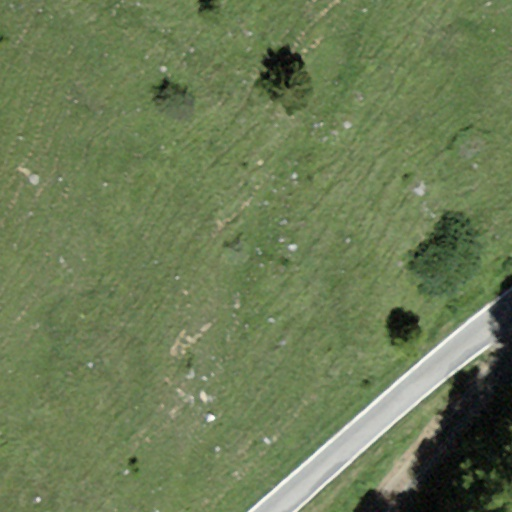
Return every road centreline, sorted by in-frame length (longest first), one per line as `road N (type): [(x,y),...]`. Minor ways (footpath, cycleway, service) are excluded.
road 1 (tertiary): [(511,309),(271,511)]
road 2 (track): [(378,511),(511,358)]
